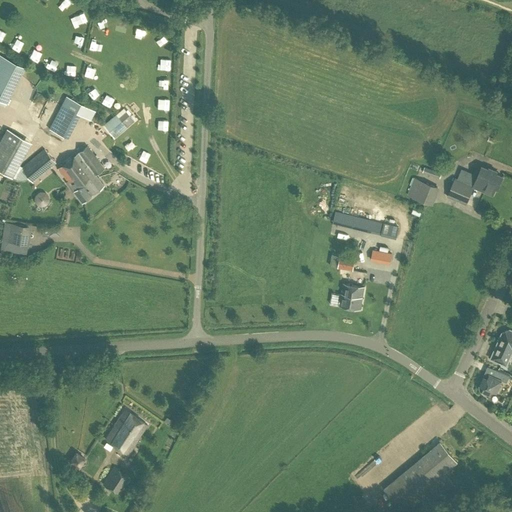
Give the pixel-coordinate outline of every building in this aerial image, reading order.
[(78,12),(81,23),(88,21),(86,11),(78,12)] [(118,31),(128,32),(130,22),(119,21),(118,31)] [(140,27),(138,36),(146,39),(148,29),(140,27)] [(76,35),(76,45),(85,45),(85,35),(76,35)] [(100,51),(103,42),(93,39),(91,48),(100,51)] [(0,104),(4,107),(5,105),(4,105),(5,103),(6,104),(25,67),(0,54),(0,104)] [(95,111),(84,106),(66,96),(49,129),(50,129),(67,138),(79,115),(91,121),(95,111)] [(115,138),(134,121),(123,108),(104,125),(115,138)] [(0,170),(2,172),(12,178),(16,180),(23,180),(29,178),(21,168),(22,167),(19,166),(32,142),(7,128),(2,136),(0,139),(0,170)] [(69,186),(82,203),(103,186),(95,175),(104,168),(87,146),(58,168),(71,185),(69,186)] [(33,183),(56,163),(44,149),(22,167),(21,168),(29,178),(33,183)] [(493,195),(496,188),(498,188),(503,176),(496,174),(497,171),(489,168),(489,169),(482,166),(478,175),(473,173),(469,184),(455,177),(447,197),(466,205),(474,187),(493,195)] [(440,179),(442,173),(424,167),(422,173),(440,179)] [(4,175),(0,181),(0,182),(6,186),(10,178),(4,175)] [(433,205),(440,188),(414,177),(407,195),(433,205)] [(386,224),(335,211),(332,223),(383,236),(396,240),(399,225),(387,222),(386,224)] [(29,245),(32,227),(9,223),(6,242),(29,245)] [(390,263),(392,253),(372,249),(370,259),(390,263)] [(353,271),(356,255),(350,254),(349,257),(340,254),(337,268),(353,271)] [(361,309),(364,287),(343,283),(341,297),(340,297),(338,305),(339,305),(339,306),(361,309)] [(511,330),(509,329),(502,332),(491,358),(506,365),(511,351),(511,330)] [(506,384),(509,376),(487,366),(479,385),(479,386),(479,387),(479,388),(479,389),(480,390),(480,391),(481,391),(490,395),(492,391),(496,393),(502,380),(504,381),(503,383),(506,384)] [(127,455),(147,425),(125,409),(105,439),(127,455)] [(362,462),(375,478),(404,453),(391,438),(362,462)] [(400,508),(409,500),(414,506),(422,499),(427,505),(453,484),(444,472),(457,461),(441,442),(384,489),(400,508)] [(71,461),(82,468),(89,458),(78,451),(71,461)] [(118,495),(130,477),(114,466),(102,484),(118,495)]
